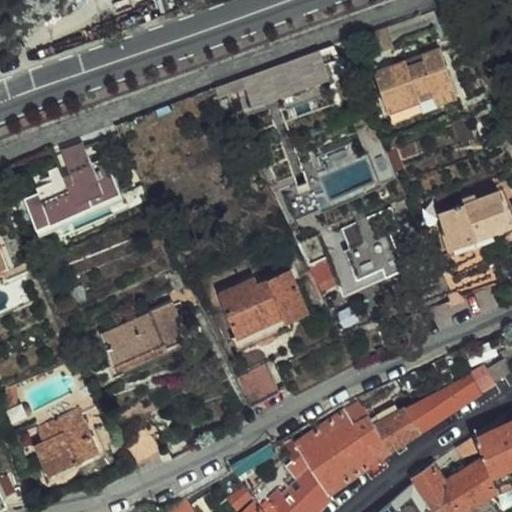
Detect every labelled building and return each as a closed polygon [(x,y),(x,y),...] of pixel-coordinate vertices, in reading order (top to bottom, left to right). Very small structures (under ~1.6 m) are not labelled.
[(372,16),(344,26),(351,47),(379,37),(372,16)] [(445,83),(425,35),(408,42),(411,48),(393,55),(390,50),(360,61),(376,99),(421,80),(425,91),(445,83)] [(325,48),(246,72),(255,100),(333,77),(325,48)] [(34,180),(19,185),(31,216),(51,209),(117,185),(103,147),(31,173),(34,180)] [(486,180),(427,202),(440,233),(499,211),(486,180)] [(328,240),(312,247),(327,281),(392,255),(378,222),(384,220),(378,205),(345,220),(348,226),(326,235),(328,240)] [(207,283),(227,325),(276,301),(279,308),(299,299),(279,257),(245,273),(241,266),(207,283)] [(143,301),(95,323),(111,356),(181,323),(163,285),(140,296),(143,301)] [(400,297),(411,324),(429,317),(418,291),(400,297)] [(276,301),(227,325),(233,338),(282,314),(279,308),(276,301)] [(473,352),(396,393),(411,416),(484,369),(473,352)] [(254,354),(225,368),(238,395),(266,381),(254,354)] [(411,416),(396,393),(381,401),(397,425),(411,416)] [(338,404),(367,443),(380,435),(363,411),(352,395),(338,404)] [(39,436),(32,439),(41,463),(46,461),(54,480),(75,470),(67,453),(89,442),(69,398),(30,417),(39,436)] [(334,398),(280,428),(288,438),(318,478),(367,443),(338,404),(334,398)] [(381,401),(363,411),(380,435),(397,425),(381,401)] [(112,430),(128,459),(154,446),(138,417),(112,430)] [(474,443),(479,454),(490,476),(511,466),(511,425),(480,440),(474,443)] [(283,495),(294,508),(323,483),(318,478),(288,438),(272,449),(284,463),(267,477),(264,473),(255,481),(273,502),(283,495)] [(23,455),(30,469),(41,463),(32,439),(19,446),(23,455)] [(473,441),(453,455),(460,463),(479,454),(474,443),(473,441)] [(448,481),(467,511),(494,494),(480,462),(461,473),(448,481)] [(431,470),(409,485),(411,488),(428,511),(466,511),(467,511),(448,481),(442,485),(431,470)] [(240,483),(232,473),(218,485),(226,496),(240,483)] [(428,511),(411,488),(381,511),(428,511)] [(263,511),(246,491),(224,511),(263,511)]
